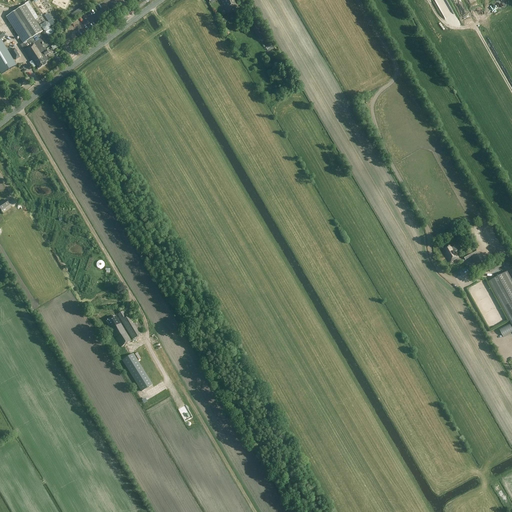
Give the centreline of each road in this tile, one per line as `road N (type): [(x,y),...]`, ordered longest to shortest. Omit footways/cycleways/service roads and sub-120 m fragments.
road 1 (track): [(20,107),(143,318),(178,406)]
road 2 (tertiary): [(0,124),(160,0)]
road 3 (track): [(429,0),(452,28),(474,26),(511,90)]
